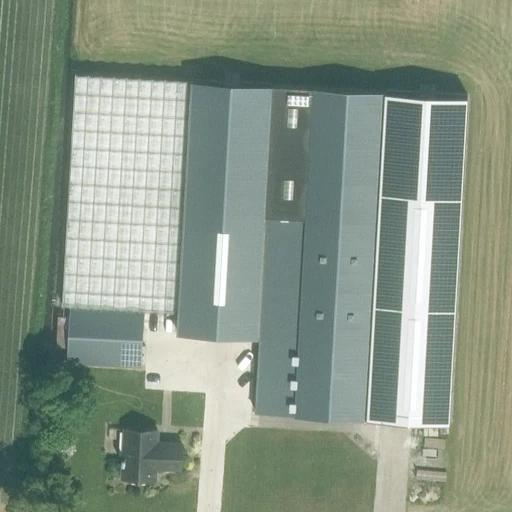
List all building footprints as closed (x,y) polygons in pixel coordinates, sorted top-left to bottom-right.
[(76,73),(63,305),(72,305),(144,309),(179,311),(192,80),(76,73)] [(179,311),(177,332),(260,337),(256,411),(364,417),(383,91),(193,80),(192,80),(179,311)] [(386,91),(368,417),(450,422),(468,96),(386,91)] [(59,315),(58,346),(70,346),(69,361),(141,366),(144,309),(72,305),(72,316),(59,315)] [(159,442),(160,428),(125,426),(123,476),(146,477),(146,468),(180,470),(181,443),(159,442)]
